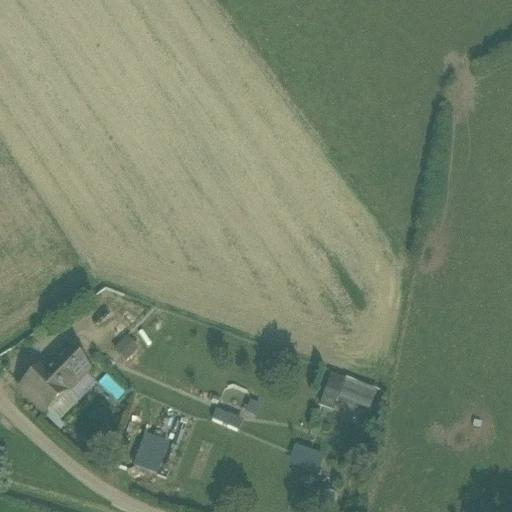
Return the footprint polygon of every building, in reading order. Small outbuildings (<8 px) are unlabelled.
[(128,364),(140,350),(126,338),(114,352),(128,364)] [(24,386),(49,407),(86,364),(69,350),(47,377),(38,369),(24,386)] [(329,376),(321,412),(369,423),(377,387),(329,376)] [(106,377),(98,388),(117,403),(126,393),(106,377)] [(134,468),(158,478),(171,445),(146,436),(134,468)] [(300,470),(317,477),(324,458),(307,452),(300,470)]
